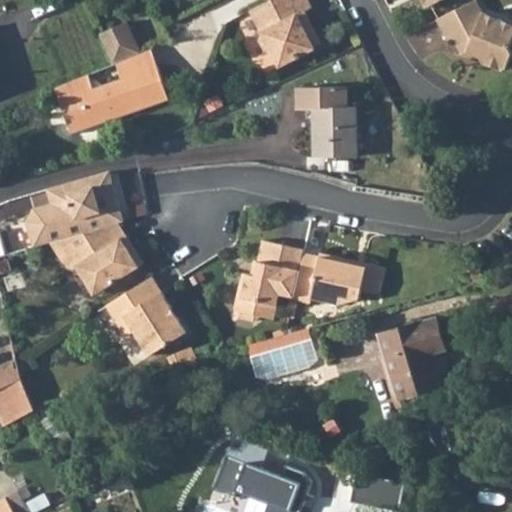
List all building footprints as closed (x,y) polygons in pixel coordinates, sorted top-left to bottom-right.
[(306,0),(271,0),(251,11),(262,34),(260,42),(265,51),(272,54),(279,67),(320,46),(310,27),(304,30),(297,16),(311,9),(306,0)] [(423,0),(428,8),(444,0),(423,0)] [(511,23),(483,14),(476,0),(437,20),(448,41),(453,39),(460,53),(466,50),(479,55),(481,62),(498,68),(504,66),(510,53),(507,47),(511,34),(511,23)] [(115,62),(140,53),(125,20),(97,33),(112,64),(115,62)] [(140,53),(115,62),(121,78),(157,65),(151,48),(140,53)] [(92,87),(88,74),(54,87),(70,133),(169,100),(157,65),(121,78),(92,87)] [(346,89),(299,90),(300,112),(314,112),(316,159),(357,158),(356,108),(347,108),(346,89)] [(30,222),(38,248),(51,244),(119,223),(128,220),(113,170),(51,189),(55,204),(52,210),(34,215),(30,222)] [(127,236),(119,223),(51,244),(67,268),(75,270),(78,268),(92,291),(100,293),(145,264),(135,248),(130,247),(128,248),(122,239),(127,236)] [(306,251),(307,248),(265,239),(260,260),(257,275),(253,274),(245,272),(238,310),(242,317),(256,320),(263,315),(276,318),(282,293),(296,296),(306,251)] [(296,296),(296,297),(313,301),(314,296),(341,302),(362,296),(364,288),(378,291),(382,290),(388,265),(368,261),(367,265),(350,261),(350,257),(322,251),(321,255),(306,251),(296,296)] [(188,332),(153,276),(107,306),(127,337),(136,331),(151,356),(188,332)] [(440,316),(384,333),(402,398),(444,385),(435,351),(449,347),(440,316)] [(17,358),(0,366),(0,388),(23,379),(19,362),(17,358)] [(23,379),(0,388),(0,416),(3,424),(37,410),(36,408),(23,379)] [(0,511),(13,511),(5,497),(0,500),(0,511)]
